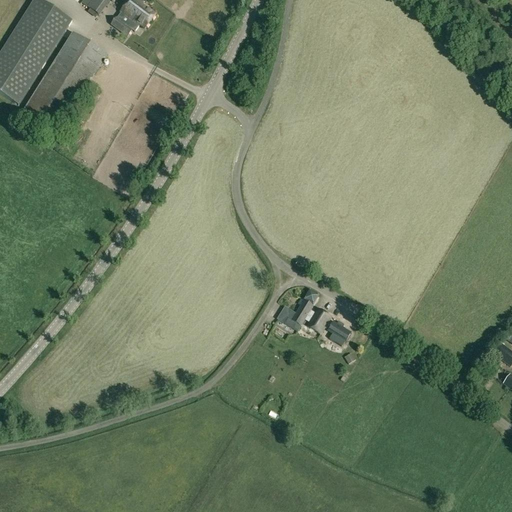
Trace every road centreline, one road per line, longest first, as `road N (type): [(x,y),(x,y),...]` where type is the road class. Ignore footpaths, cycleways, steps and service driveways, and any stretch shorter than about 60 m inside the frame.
road 1 (tertiary): [(0,391),(75,303),(206,95)]
road 2 (unclassified): [(0,448),(208,387),(278,293)]
road 3 (unclassified): [(511,430),(438,366),(309,283)]
road 4 (unclassified): [(272,259),(240,219),(236,201),(237,164),(251,129),(206,95)]
